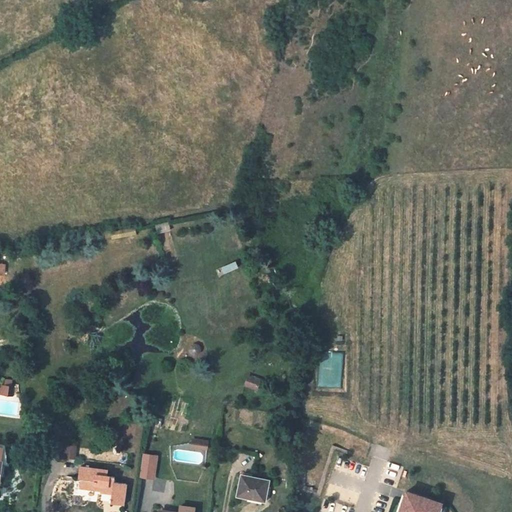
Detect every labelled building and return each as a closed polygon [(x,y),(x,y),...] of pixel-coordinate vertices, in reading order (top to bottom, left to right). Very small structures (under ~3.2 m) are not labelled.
[(189,349),(191,353),(195,355),(199,353),(200,349),(199,345),(195,344),(191,345),(189,349)] [(341,387),(342,352),(320,352),(320,387),(341,387)] [(247,375),(245,386),(258,389),(261,377),(247,375)] [(1,385),(0,394),(0,395),(12,396),(13,386),(11,386),(12,380),(5,379),(4,385),(1,385)] [(208,441),(193,439),(192,447),(207,449),(208,441)] [(156,456),(143,454),(143,455),(140,477),(153,479),(156,456)] [(123,506),(126,484),(114,483),(115,478),(107,477),(108,471),(80,467),(78,479),(81,479),(80,488),(102,491),(102,488),(112,489),(111,504),(123,506)] [(241,475),(237,496),(264,502),(269,481),(241,475)] [(439,511),(442,504),(406,492),(399,511),(439,511)]
